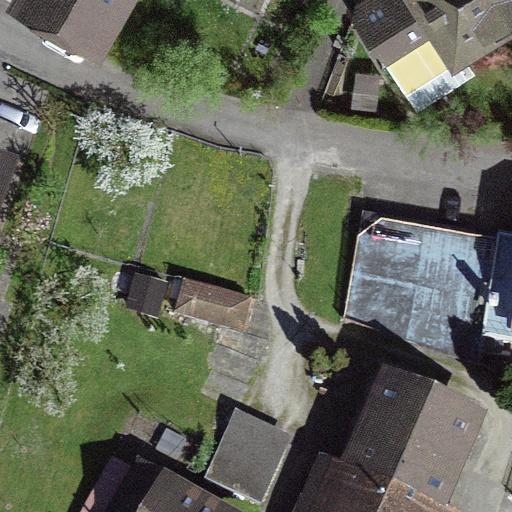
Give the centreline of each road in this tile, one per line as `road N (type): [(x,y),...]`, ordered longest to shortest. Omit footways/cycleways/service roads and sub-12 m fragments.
road 1 (track): [(297,131),(280,317),(302,334),(460,377),(501,409),(488,490),(498,511)]
road 2 (residential): [(0,35),(218,117),(511,169)]
